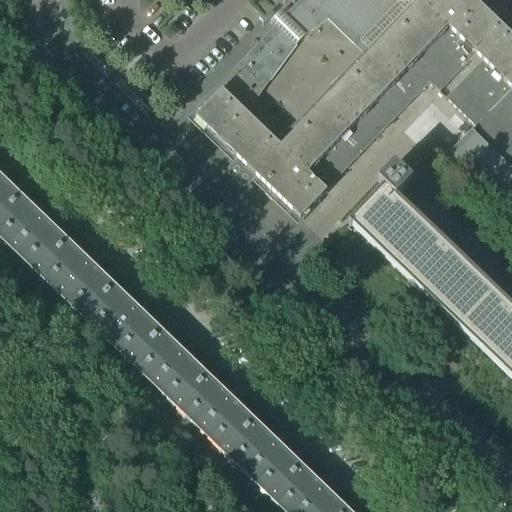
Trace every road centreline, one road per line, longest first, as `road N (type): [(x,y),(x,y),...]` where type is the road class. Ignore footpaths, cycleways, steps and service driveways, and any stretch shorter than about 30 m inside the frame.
road 1 (residential): [(511,496),(58,50)]
road 2 (residential): [(0,141),(388,511)]
